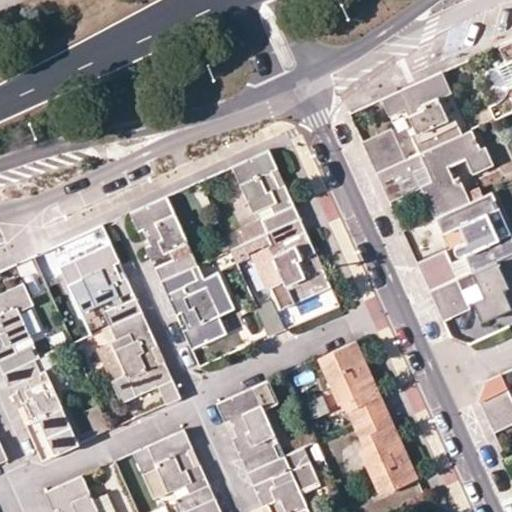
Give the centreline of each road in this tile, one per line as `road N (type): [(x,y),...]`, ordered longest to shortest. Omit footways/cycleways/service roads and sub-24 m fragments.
road 1 (residential): [(0,206),(281,103)]
road 2 (residential): [(274,85),(201,113),(0,163)]
road 3 (primary): [(0,101),(206,0)]
road 4 (residential): [(403,302),(210,385),(199,397)]
road 5 (residential): [(314,104),(403,302)]
road 6 (residential): [(119,225),(199,397)]
road 7 (residential): [(192,407),(32,478)]
road 8 (residential): [(440,382),(498,511)]
road 9 (tertiary): [(436,0),(313,68)]
